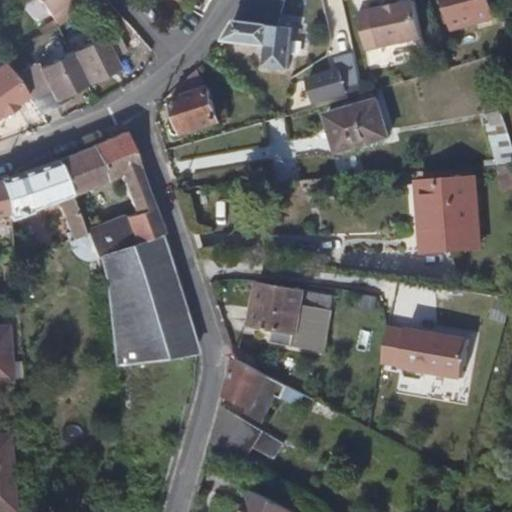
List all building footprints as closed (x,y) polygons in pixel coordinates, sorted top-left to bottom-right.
[(33,0),(55,24),(77,4),(73,0),(33,0)] [(495,20),(489,0),(442,0),(451,31),(495,20)] [(364,52),(421,39),(413,3),(356,17),(364,52)] [(260,19),(241,16),(225,42),(266,48),(265,66),(287,68),(291,30),(260,25),(260,19)] [(95,29),(98,34),(67,52),(84,83),(116,65),(111,55),(123,49),(108,21),(95,29)] [(34,63),(11,76),(26,96),(29,101),(47,90),(53,100),(67,92),(84,83),(67,52),(37,69),(34,63)] [(346,82),(359,79),(352,52),(336,56),(338,64),(305,72),(307,80),(343,71),(346,82)] [(0,65),(0,119),(14,109),(12,106),(26,96),(11,76),(2,64),(0,65)] [(208,89),(194,71),(173,91),(179,99),(173,101),(184,134),(220,122),(209,89),(208,89)] [(347,92),(342,72),(309,80),(314,102),(347,92)] [(29,101),(39,114),(55,106),(53,100),(47,90),(29,101)] [(53,100),(55,106),(70,97),(67,92),(53,100)] [(339,162),(389,147),(376,101),(326,117),(339,162)] [(494,123),(505,120),(500,101),(489,104),(494,123)] [(82,232),(93,259),(163,233),(125,132),(55,161),(68,194),(119,174),(133,211),(97,226),(82,232)] [(210,152),(186,161),(190,174),(215,165),(210,152)] [(68,194),(55,161),(0,180),(0,188),(6,211),(8,220),(30,213),(29,210),(55,199),(68,194)] [(424,249),(479,245),(475,180),(420,183),(424,249)] [(97,226),(83,189),(68,195),(82,232),(97,226)] [(81,260),(88,261),(93,260),(93,259),(82,232),(68,195),(68,194),(55,199),(70,241),(67,242),(76,258),(81,260)] [(195,355),(157,235),(93,260),(103,286),(113,368),(195,355)] [(300,307),(303,292),(258,283),(248,329),(266,332),(264,338),(288,343),(289,336),(292,337),(290,348),(323,354),(330,312),(300,307)] [(384,320),(380,364),(460,373),(465,329),(384,320)] [(0,340),(0,380),(9,379),(7,340),(0,340)] [(264,384),(267,377),(234,360),(225,395),(251,407),(264,384)] [(285,386),(267,377),(264,384),(282,393),(285,386)] [(287,384),(282,397),(301,403),(305,389),(287,384)] [(255,446),(265,426),(219,414),(210,446),(237,462),(243,443),(255,446)] [(264,449),(270,427),(265,426),(255,446),(264,449)] [(0,511),(13,510),(7,433),(0,433),(0,511)] [(290,511),(251,492),(240,511),(290,511)]
